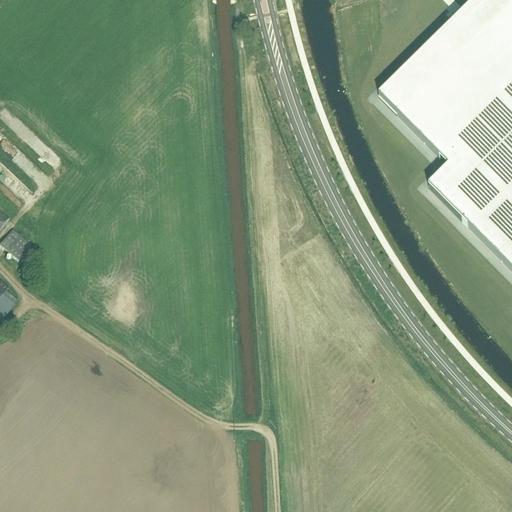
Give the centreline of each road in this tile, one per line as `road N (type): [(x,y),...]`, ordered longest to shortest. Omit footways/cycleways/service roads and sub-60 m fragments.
road 1 (tertiary): [(511,434),(412,328),(342,219),(299,124),(262,0)]
road 2 (track): [(0,270),(19,292),(202,420),(266,432)]
